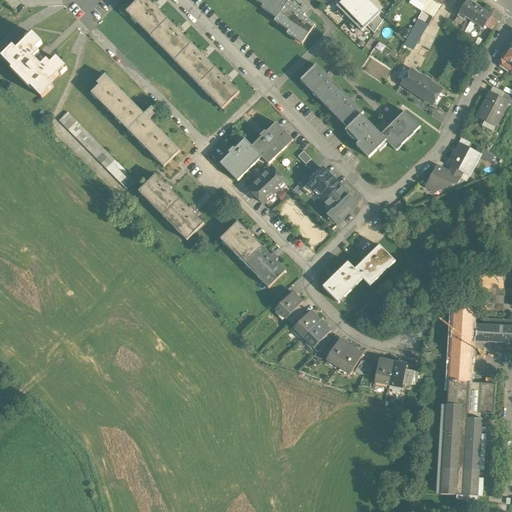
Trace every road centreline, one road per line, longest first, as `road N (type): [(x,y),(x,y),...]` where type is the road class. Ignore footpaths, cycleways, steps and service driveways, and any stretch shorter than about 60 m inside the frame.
road 1 (residential): [(382,211),(434,165),(511,31)]
road 2 (residential): [(93,0),(83,17),(213,152)]
road 3 (residential): [(321,278),(201,163),(213,152)]
road 4 (residential): [(271,96),(382,211)]
road 5 (residential): [(321,278),(308,291),(359,339),(406,351)]
road 6 (residential): [(180,0),(271,96)]
